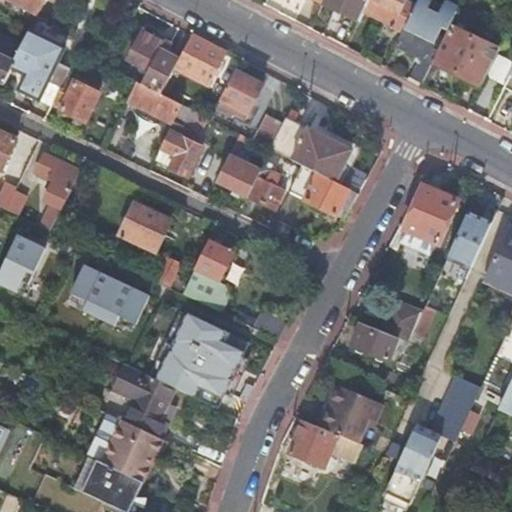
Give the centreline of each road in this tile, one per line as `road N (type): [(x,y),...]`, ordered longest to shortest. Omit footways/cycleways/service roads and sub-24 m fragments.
road 1 (residential): [(0,110),(340,272)]
road 2 (residential): [(340,272),(258,423),(227,511)]
road 3 (residential): [(193,0),(424,119)]
road 4 (residential): [(424,119),(340,272)]
